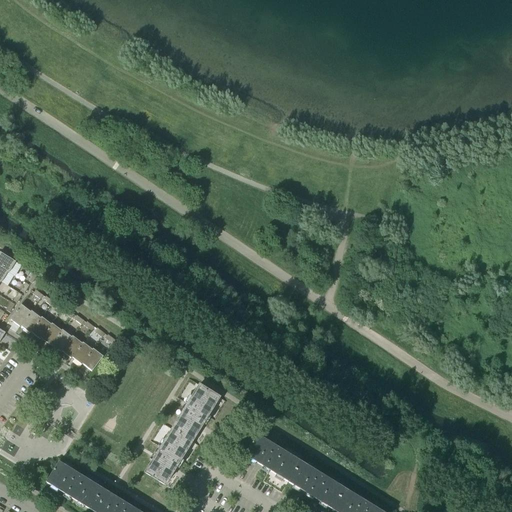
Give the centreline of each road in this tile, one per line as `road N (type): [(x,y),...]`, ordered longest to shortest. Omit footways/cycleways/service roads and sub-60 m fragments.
road 1 (unclassified): [(511,417),(449,387),(0,89)]
road 2 (residential): [(218,511),(193,496),(210,468),(270,505)]
